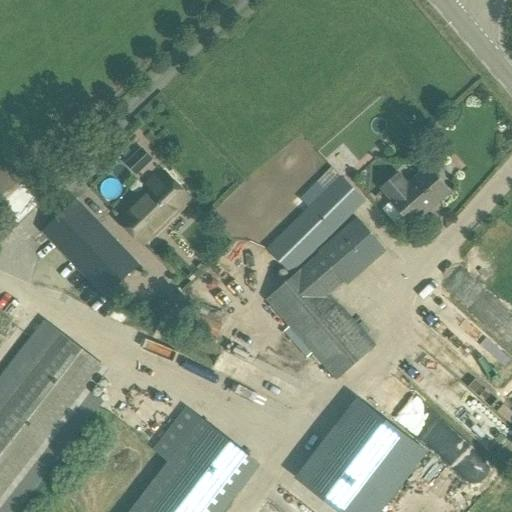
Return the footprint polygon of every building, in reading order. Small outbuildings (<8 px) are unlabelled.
[(143,151),(131,162),(141,173),(153,161),(143,151)] [(324,191),(265,249),(291,275),(366,201),(332,167),(315,182),(324,191)] [(395,176),(380,190),(390,201),(389,201),(411,226),(449,192),(427,167),(405,187),(395,176)] [(163,174),(118,218),(144,245),(189,200),(163,174)] [(140,265),(79,203),(47,233),(109,296),(140,265)] [(318,253),(304,265),(330,294),(345,281),(347,283),(384,251),(355,218),(317,252),(318,253)] [(304,265),(267,297),(335,379),(374,347),(330,294),(304,265)] [(436,342),(457,319),(436,300),(415,323),(436,342)] [(191,313),(186,326),(219,338),(226,316),(210,310),(206,319),(191,313)] [(441,351),(511,408),(511,368),(481,343),(480,344),(460,327),(441,351)] [(56,329),(0,400),(0,509),(108,369),(56,329)] [(238,396),(239,387),(221,384),(220,393),(238,396)] [(339,511),(371,511),(421,448),(358,399),(297,478),(339,511)] [(203,420),(132,511),(223,511),(260,464),(203,420)]
